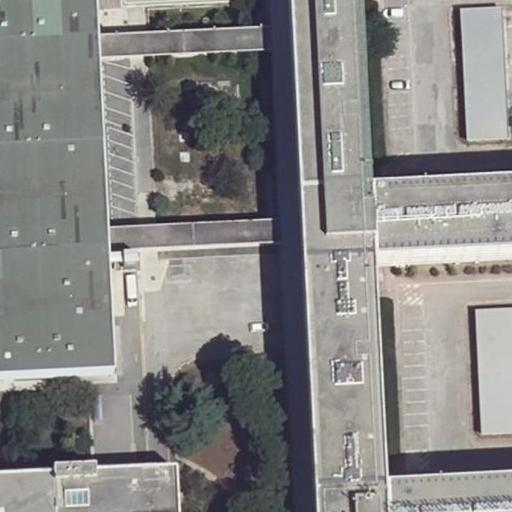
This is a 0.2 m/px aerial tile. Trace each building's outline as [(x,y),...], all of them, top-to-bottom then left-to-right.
[(0,0),(0,94),(14,381),(113,378),(107,255),(106,243),(106,232),(97,63),(96,50),(96,40),(93,0),(0,0)] [(268,0),(270,31),(271,54),(279,224),(280,245),(294,511),(311,511),(311,504),(299,261),(296,206),(286,0),(268,0)] [(286,0),(296,206),(299,261),(311,504),(311,511),(383,511),(382,492),(372,266),(369,195),(358,0),(286,0)] [(460,15),(465,139),(502,137),(496,12),(460,15)] [(97,63),(271,54),(270,31),(96,40),(96,50),(97,63)] [(0,94),(0,381),(14,381),(0,94)] [(372,266),(511,259),(511,188),(369,195),(372,266)] [(279,224),(106,232),(106,243),(107,255),(280,245),(279,224)] [(511,311),(474,314),(481,431),(511,429),(511,311)] [(0,477),(0,511),(178,511),(176,469),(159,470),(94,473),(94,470),(52,472),(52,475),(0,477)] [(511,511),(511,485),(382,492),(383,511),(511,511)]
